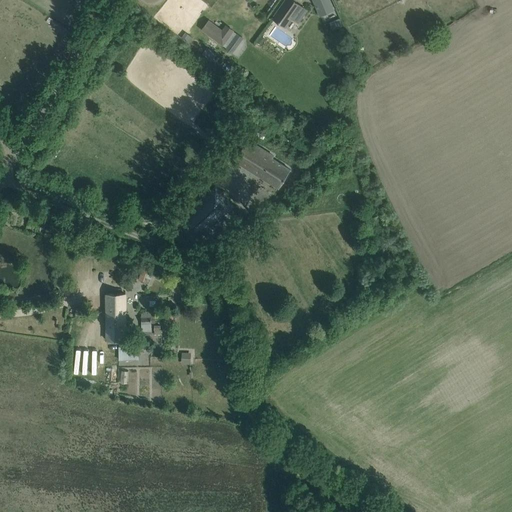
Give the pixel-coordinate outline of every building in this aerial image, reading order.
[(292,0),(284,0),(273,17),(286,27),(292,19),(298,23),(308,10),(292,0)] [(330,0),(312,0),(314,2),(320,16),(334,10),(330,0)] [(202,30),(223,45),(234,31),(225,25),(222,30),(209,20),(202,30)] [(259,104),(247,119),(270,138),(282,123),(259,104)] [(248,139),(235,160),(279,188),(290,169),(272,158),(274,155),(248,139)] [(216,186),(175,223),(194,243),(204,234),(211,240),(234,218),(228,211),(233,206),(216,186)] [(141,269),(138,279),(144,281),(147,271),(141,269)] [(107,340),(108,340),(108,344),(113,344),(113,340),(125,340),(125,293),(106,294),(107,340)] [(142,311),(142,331),(151,331),(151,322),(156,322),(156,311),(142,311)] [(119,360),(139,360),(139,351),(138,351),(138,344),(129,344),(129,351),(119,351),(119,360)]
